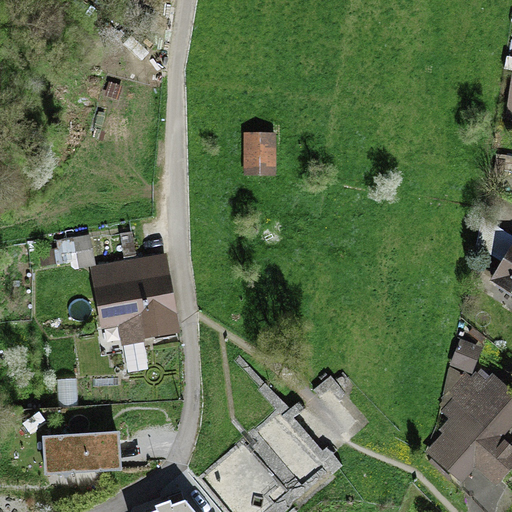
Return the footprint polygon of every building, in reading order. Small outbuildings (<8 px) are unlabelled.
[(511,252),(497,277),(511,286),(511,252)] [(140,259),(93,267),(103,324),(121,321),(125,345),(178,336),(168,276),(144,280),(140,259)] [(476,350),(462,344),(455,363),(469,368),(476,350)] [(511,449),(499,438),(511,423),(511,392),(493,376),(486,384),(476,375),(471,381),(464,375),(451,390),(458,396),(444,411),(450,417),(440,429),(443,432),(437,439),(443,444),(433,456),(461,480),(476,463),(494,478),(511,457),(511,449)] [(120,471),(117,433),(46,439),(49,476),(120,471)]
